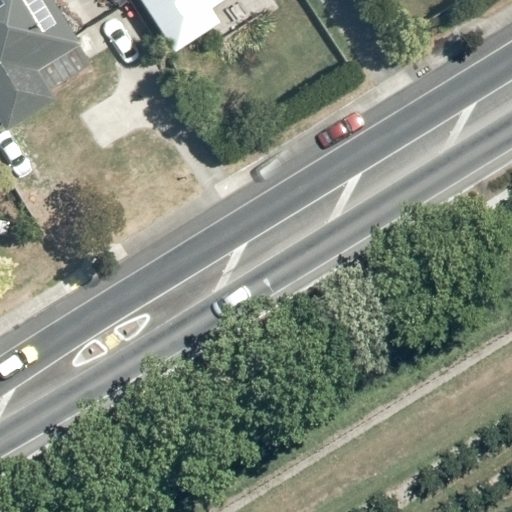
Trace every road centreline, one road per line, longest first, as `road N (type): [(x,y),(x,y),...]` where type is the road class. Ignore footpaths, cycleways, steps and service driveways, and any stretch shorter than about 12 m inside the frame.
road 1 (secondary): [(0,385),(511,52)]
road 2 (secondary): [(511,128),(0,432)]
